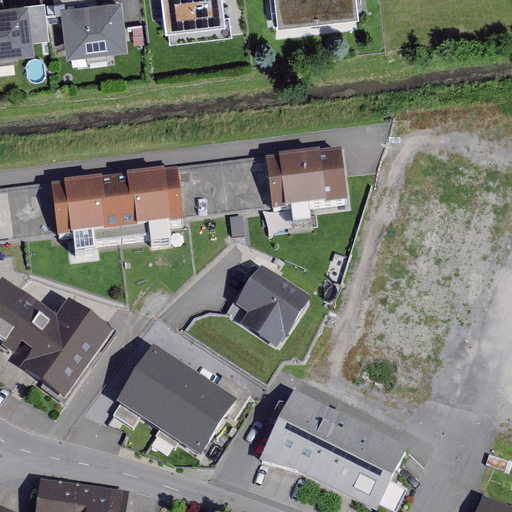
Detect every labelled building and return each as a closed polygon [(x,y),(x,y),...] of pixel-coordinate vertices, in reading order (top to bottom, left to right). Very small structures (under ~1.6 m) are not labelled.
[(0,0),(0,54),(27,51),(20,0),(17,0),(0,2),(0,0)] [(90,0),(47,0),(53,55),(122,47),(116,0),(92,0),(90,0)] [(163,0),(168,44),(247,35),(243,0),(163,0)] [(369,0),(277,0),(279,26),(371,20),(369,0)] [(341,156),(0,196),(0,248),(347,207),(341,156)] [(445,409),(508,195),(413,166),(349,380),(445,409)] [(320,302),(273,268),(239,314),(287,348),(320,302)] [(94,338),(6,278),(0,287),(0,354),(57,393),(94,338)] [(227,426),(151,385),(130,424),(207,465),(227,426)] [(406,457),(294,399),(261,459),(372,508),(406,457)] [(129,511),(131,498),(53,486),(49,511),(129,511)] [(511,511),(511,508),(496,501),(490,511),(511,511)]
